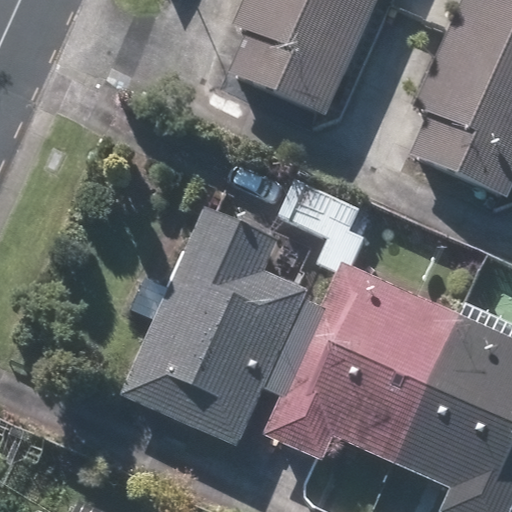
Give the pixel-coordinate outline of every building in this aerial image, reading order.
[(376,0),(243,0),(206,84),(316,133),(376,0)] [(511,192),(511,0),(468,0),(395,170),(501,217),(511,192)] [(275,249),(205,218),(121,409),(234,459),(304,301),(261,282),(275,249)] [(511,511),(511,357),(333,280),(318,316),(303,310),(263,403),(276,409),(257,451),(316,476),(327,449),(428,493),(419,511),(511,511)] [(94,511),(75,503),(71,511),(94,511)]
